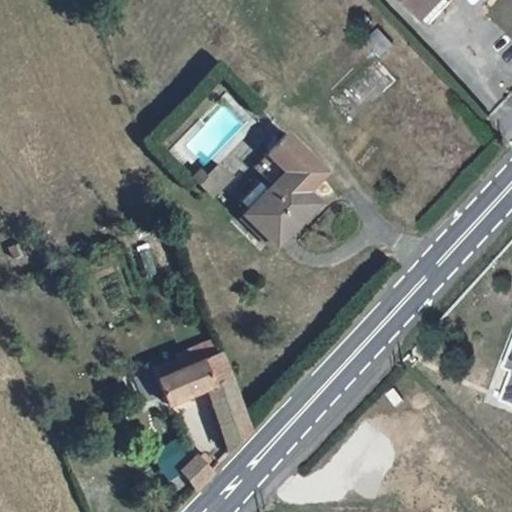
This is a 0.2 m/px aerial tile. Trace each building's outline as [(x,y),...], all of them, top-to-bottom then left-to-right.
[(398,0),(424,24),(446,0),(398,0)] [(382,31),(368,18),(355,29),(370,44),(382,31)] [(309,177),(329,157),(291,121),(258,155),(266,163),(247,183),(254,190),(244,201),(277,233),(320,187),(309,177)] [(208,168),(225,150),(214,138),(196,156),(208,168)] [(205,376),(231,444),(255,419),(224,337),(159,365),(169,390),(205,376)] [(511,345),(505,369),(510,370),(502,400),(511,402),(511,345)] [(164,478),(175,504),(194,484),(187,469),(164,478)]
